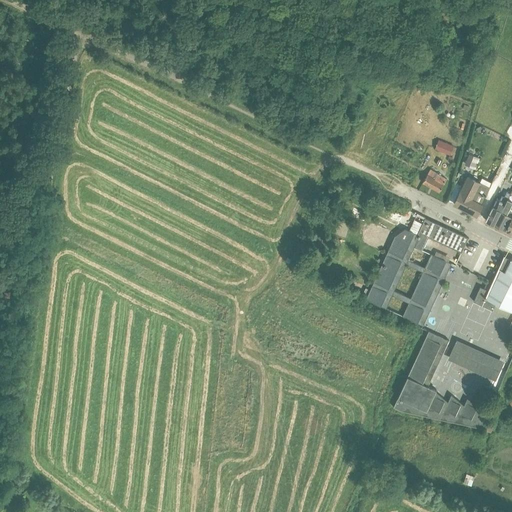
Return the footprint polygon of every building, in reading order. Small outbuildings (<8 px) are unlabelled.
[(451,155),(454,146),(439,140),(435,149),(451,155)] [(469,155),(465,165),(476,169),(480,159),(475,157),(472,156),(469,155)] [(431,169),(423,183),(439,193),(447,179),(431,169)] [(468,176),(455,205),(477,216),(492,183),(482,179),(480,182),(468,176)] [(495,225),(508,200),(511,194),(507,192),(504,198),(502,196),(500,200),(497,199),(486,221),(495,225)] [(511,201),(508,200),(495,225),(506,230),(511,218),(511,201)] [(393,202),(391,206),(397,209),(406,214),(408,210),(402,206),(401,206),(393,202)] [(426,218),(417,213),(410,231),(406,229),(395,237),(366,299),(386,308),(392,295),(409,303),(403,317),(424,326),(452,264),(448,262),(450,258),(436,251),(434,256),(431,254),(425,267),(413,262),(419,249),(422,250),(428,238),(462,253),(469,238),(426,218)] [(505,272),(511,259),(504,256),(498,268),(505,272)] [(484,297),(511,310),(511,259),(505,272),(498,268),(487,290),(484,297)] [(484,297),(487,290),(481,287),(474,301),(508,318),(511,310),(484,297)] [(429,331),(394,407),(483,428),(489,413),(480,409),(468,399),(464,406),(452,395),(448,402),(428,386),(449,340),(429,331)] [(457,340),(448,359),(496,381),(505,362),(457,340)] [(488,421),(484,430),(491,433),(495,423),(488,421)]
